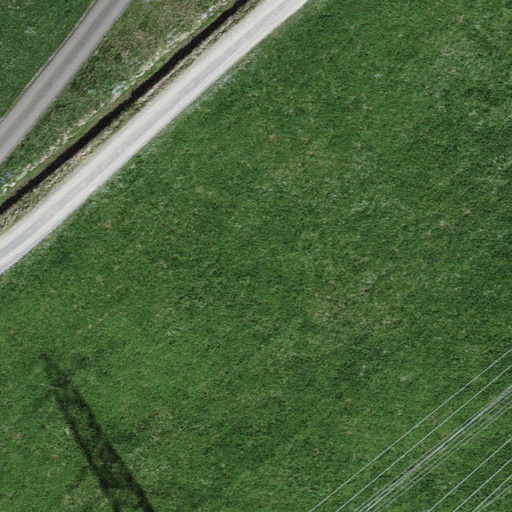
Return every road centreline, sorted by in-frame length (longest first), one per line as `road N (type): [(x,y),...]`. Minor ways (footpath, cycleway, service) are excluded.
road 1 (track): [(0,250),(302,0)]
road 2 (track): [(0,150),(117,0)]
